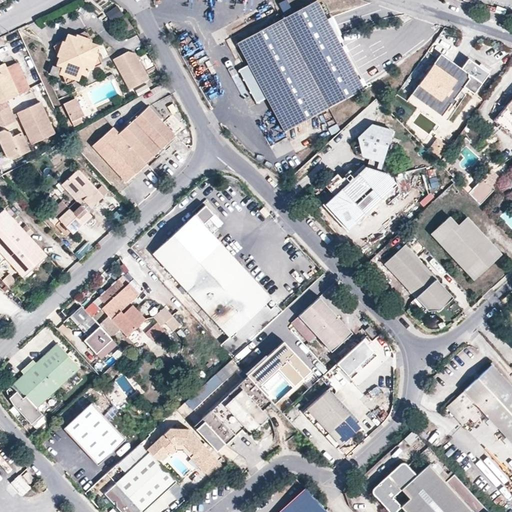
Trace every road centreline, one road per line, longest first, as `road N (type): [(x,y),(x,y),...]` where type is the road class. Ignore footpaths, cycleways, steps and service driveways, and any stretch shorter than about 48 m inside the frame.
road 1 (residential): [(0,350),(220,147)]
road 2 (residential): [(411,358),(403,411),(334,484),(286,461),(218,511)]
road 3 (residential): [(220,147),(400,332),(411,358)]
road 4 (residential): [(134,0),(220,147)]
road 5 (residential): [(511,286),(448,345),(411,358)]
road 6 (residential): [(84,511),(0,420)]
